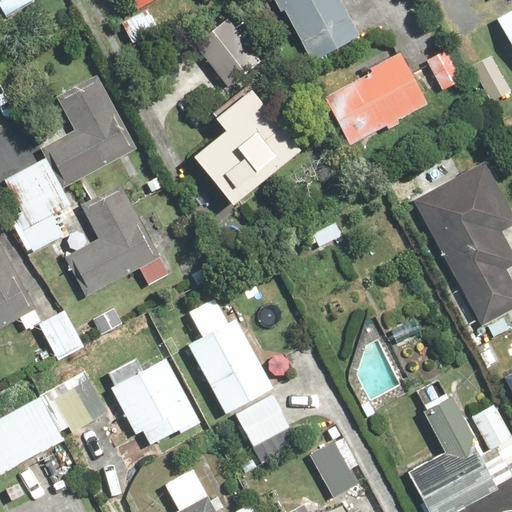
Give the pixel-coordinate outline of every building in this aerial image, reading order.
[(0,0),(0,13),(2,17),(29,0),(0,0)] [(129,0),(135,10),(152,0),(129,0)] [(272,0),(279,13),(283,11),(311,62),(360,35),(340,0),(272,0)] [(158,29),(147,11),(133,19),(128,10),(115,18),(131,45),(158,29)] [(237,34),(215,10),(182,39),(204,63),(237,34)] [(511,10),(494,20),(511,52),(511,10)] [(426,104),(397,53),(370,68),(374,75),(326,103),(351,147),(426,104)] [(490,57),(471,69),(491,103),(511,91),(490,57)] [(45,158),(3,180),(20,212),(9,218),(27,254),(69,234),(59,216),(76,207),(66,187),(137,151),(97,74),(54,96),(72,132),(40,148),(45,158)] [(221,131),(189,158),(230,207),(298,150),(248,89),(212,119),(221,131)] [(511,217),(483,165),(412,204),(479,325),(511,307),(511,282),(506,272),(511,268),(511,251),(501,232),(511,226),(511,217)] [(98,240),(67,257),(88,296),(137,270),(146,285),(168,273),(148,236),(162,228),(155,215),(140,223),(120,186),(81,207),(98,240)] [(342,239),(333,223),(300,240),(305,249),(314,244),(318,252),(342,239)] [(0,328),(18,319),(24,331),(38,324),(0,254),(0,328)] [(201,338),(185,346),(223,415),(231,411),(252,448),(280,433),(284,441),(293,436),(269,392),(273,389),(234,319),(224,325),(216,309),(192,322),(201,338)] [(63,314),(39,327),(56,359),(80,346),(63,314)] [(413,319),(389,331),(400,352),(424,340),(413,319)] [(138,357),(107,374),(114,386),(109,389),(133,435),(142,430),(149,444),(177,429),(179,433),(198,423),(163,359),(145,369),(138,357)] [(511,372),(502,378),(511,396),(511,372)] [(444,452),(406,472),(426,511),(456,511),(511,483),(511,435),(495,402),(468,416),(486,450),(480,454),(450,396),(448,397),(439,381),(417,392),(426,408),(422,410),(444,452)] [(40,397),(0,419),(0,476),(0,477),(64,441),(40,397)] [(333,442),(308,456),(332,499),(357,485),(333,442)] [(177,511),(176,511),(257,511),(252,503),(235,511),(215,511),(192,469),(163,486),(177,511)]
